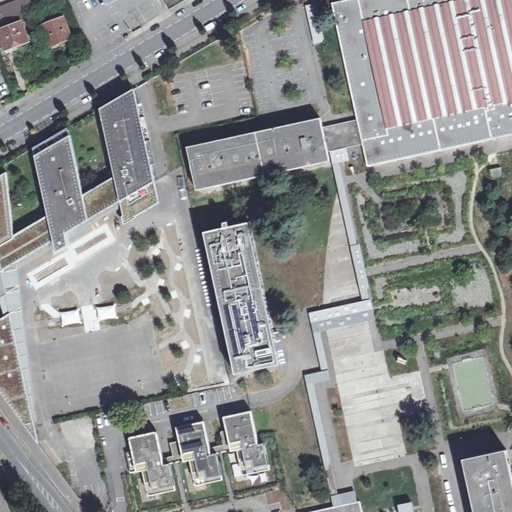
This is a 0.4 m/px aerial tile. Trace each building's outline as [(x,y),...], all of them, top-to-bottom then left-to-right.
[(16,0),(0,6),(0,10),(1,13),(0,13),(0,22),(59,0),(16,0)] [(357,120),(359,128),(362,144),(367,166),(511,135),(511,0),(346,0),(332,3),(357,120)] [(305,7),(315,45),(325,42),(315,4),(305,7)] [(64,17),(43,25),(51,46),(62,42),(72,38),(64,17)] [(21,21),(0,28),(0,36),(6,52),(14,49),(13,46),(17,45),(28,41),(21,21)] [(84,195),(71,135),(36,156),(49,216),(54,241),(121,202),(156,182),(137,96),(103,117),(116,177),(84,195)] [(197,190),(218,185),(330,161),(328,152),(324,131),(323,130),(323,128),(323,127),(321,118),(188,147),(197,190)] [(362,144),(359,128),(357,120),(323,127),(323,128),(323,130),(324,131),(328,152),(336,151),(362,144)] [(501,168),(491,170),(493,179),(503,176),(501,168)] [(0,296),(5,294),(1,273),(54,241),(49,216),(14,236),(7,173),(0,176),(0,296)] [(125,224),(160,203),(156,182),(121,202),(125,224)] [(248,223),(206,233),(237,374),(280,364),(279,357),(248,223)] [(38,443),(10,314),(0,319),(0,390),(2,393),(38,443)] [(226,432),(216,434),(219,448),(234,444),(241,477),(268,471),(262,445),(257,446),(250,413),(223,419),(226,432)] [(180,441),(170,444),(173,457),(189,454),(196,486),(222,481),(217,454),(211,455),(204,423),(178,428),(180,441)] [(130,438),(133,451),(126,453),(131,473),(143,471),(149,497),(175,491),(170,465),(164,466),(157,432),(130,438)] [(511,511),(511,471),(507,450),(488,454),(464,459),(464,460),(465,466),(466,471),(475,511),(511,511)] [(362,511),(360,501),(357,502),(351,503),(308,511),(362,511)]
